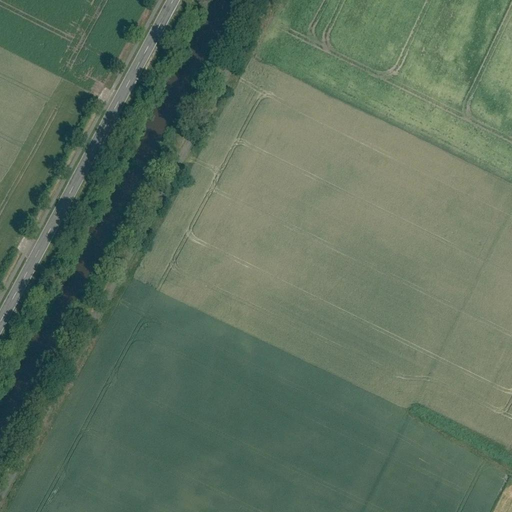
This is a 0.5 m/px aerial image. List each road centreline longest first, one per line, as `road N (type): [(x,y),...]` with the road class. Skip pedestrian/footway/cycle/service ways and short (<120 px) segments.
road 1 (unclassified): [(253,0),(0,473)]
road 2 (tertiary): [(0,322),(172,0)]
